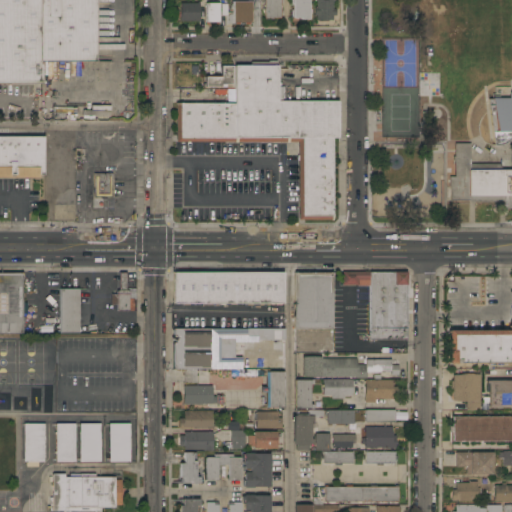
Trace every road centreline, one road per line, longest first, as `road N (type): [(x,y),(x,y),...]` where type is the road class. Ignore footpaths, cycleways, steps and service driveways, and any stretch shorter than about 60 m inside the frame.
road 1 (residential): [(426,511),(426,250)]
road 2 (residential): [(158,250),(158,511)]
road 3 (residential): [(358,251),(357,0)]
road 4 (residential): [(157,0),(158,250)]
road 5 (residential): [(157,45),(357,45)]
